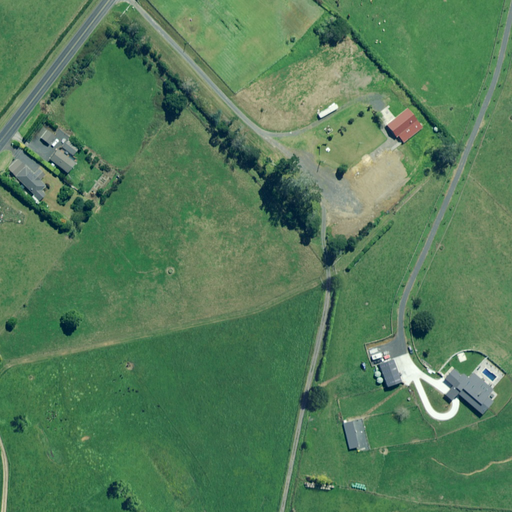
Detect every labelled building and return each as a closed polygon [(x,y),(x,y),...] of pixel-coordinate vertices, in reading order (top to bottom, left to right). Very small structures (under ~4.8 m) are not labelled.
[(419,126),(404,109),(385,125),(394,137),(399,133),(404,139),(419,126)] [(54,137),(46,131),(40,138),(49,145),(54,137)] [(79,148),(68,140),(62,148),(72,156),(79,148)] [(74,164),(57,150),(49,159),(66,173),(74,164)] [(407,168),(400,159),(394,152),(389,155),(386,151),(375,160),(372,157),(363,164),(367,169),(355,178),(366,192),(362,195),(368,202),(372,198),(374,200),(405,175),(403,173),(402,171),(407,168)] [(33,175),(18,160),(8,169),(33,195),(30,198),(35,203),(43,195),(49,190),(38,180),(44,175),(38,169),(33,175)]
